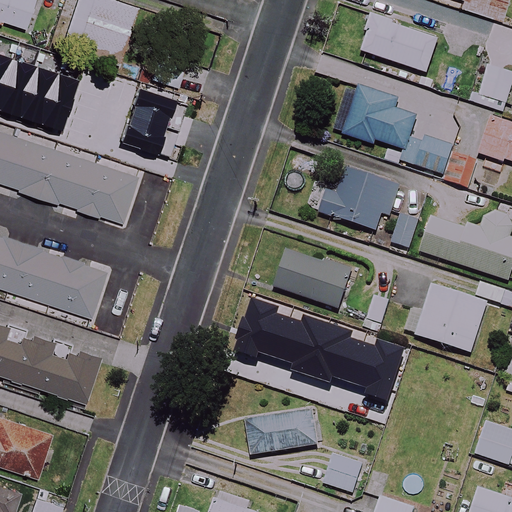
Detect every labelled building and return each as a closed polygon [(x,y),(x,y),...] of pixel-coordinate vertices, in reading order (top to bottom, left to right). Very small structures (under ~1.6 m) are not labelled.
[(35,0),(0,0),(0,21),(26,29),(35,0)] [(137,9),(108,0),(78,0),(62,49),(118,67),(137,9)] [(427,0),(502,25),(510,0),(427,0)] [(439,40),(372,17),(360,52),(427,75),(439,40)] [(511,87),(511,74),(489,67),(476,103),(503,113),(511,87)] [(57,89),(0,70),(0,114),(44,129),(44,127),(76,137),(75,139),(134,159),(148,118),(87,99),(85,104),(55,94),(57,89)] [(420,142),(409,138),(416,117),(394,110),(397,100),(359,87),(342,135),(374,146),(376,141),(390,146),(385,160),(399,165),(401,162),(443,176),(441,182),(466,191),(475,165),(451,157),(455,147),(423,136),(420,142)] [(511,125),(493,119),(480,155),(504,163),(505,161),(511,162),(511,125)] [(68,155),(0,133),(0,184),(125,225),(141,174),(69,151),(68,155)] [(391,217),(394,207),(416,214),(422,193),(401,186),(346,168),(338,192),(325,188),(317,213),(376,232),(382,214),(391,217)] [(511,220),(488,212),(483,228),(467,222),(465,229),(430,218),(419,252),(509,281),(511,272),(511,238),(510,238),(511,230),(511,220)] [(416,220),(402,215),(393,245),(407,249),(416,220)] [(0,289),(93,320),(108,273),(62,258),(65,248),(51,244),(48,253),(0,237),(0,228),(0,227),(0,289)] [(324,264),(287,251),(274,288),(340,311),(355,268),(326,258),(324,264)] [(431,281),(404,272),(386,326),(470,354),(487,304),(430,285),(431,281)] [(476,297),(505,305),(501,321),(511,324),(511,321),(511,293),(480,284),(476,297)] [(389,301),(374,296),(364,326),(379,331),(389,301)] [(100,358),(53,343),(0,325),(0,375),(85,403),(99,360),(100,358)] [(370,351),(327,336),(319,358),(314,356),(304,385),(353,402),(370,351)] [(293,366),(256,353),(249,372),(286,386),(293,366)] [(511,398),(511,377),(507,375),(500,394),(511,398)] [(319,446),(314,410),(247,419),(252,455),(319,446)] [(0,466),(39,480),(54,436),(0,417),(0,466)] [(511,459),(511,430),(486,422),(475,455),(510,466),(511,459)] [(363,465),(333,456),(324,484),(354,494),(363,465)] [(14,511),(21,493),(0,486),(0,511),(14,511)] [(470,511),(511,511),(511,499),(478,488),(470,511)] [(47,493),(39,491),(31,511),(61,511),(64,507),(45,500),(47,493)] [(412,511),(414,508),(380,497),(377,505),(375,511),(412,511)] [(252,511),(215,500),(211,511),(252,511)]
